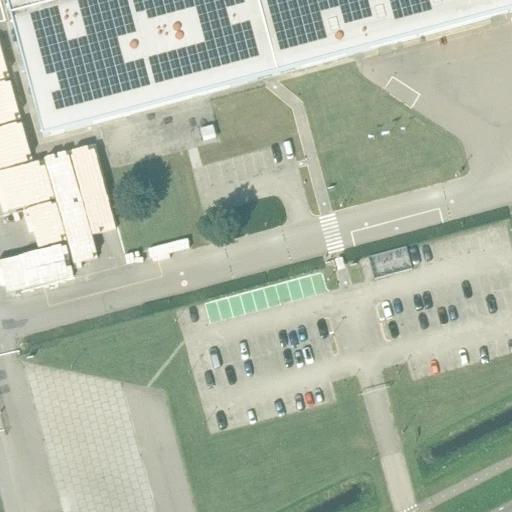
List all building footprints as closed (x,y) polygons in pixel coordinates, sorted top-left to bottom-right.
[(511,0),(5,0),(44,138),(511,12),(511,0)] [(0,77),(18,73),(7,34),(0,35),(0,77)] [(0,168),(42,158),(32,116),(29,116),(20,77),(0,81),(0,168)] [(107,221),(128,213),(112,175),(94,182),(79,146),(70,150),(81,176),(66,182),(85,229),(87,228),(83,218),(102,210),(107,221)] [(8,210),(47,201),(40,172),(1,181),(8,210)] [(56,212),(13,210),(12,236),(55,238),(56,212)] [(405,249),(366,258),(371,280),(410,270),(405,249)]
